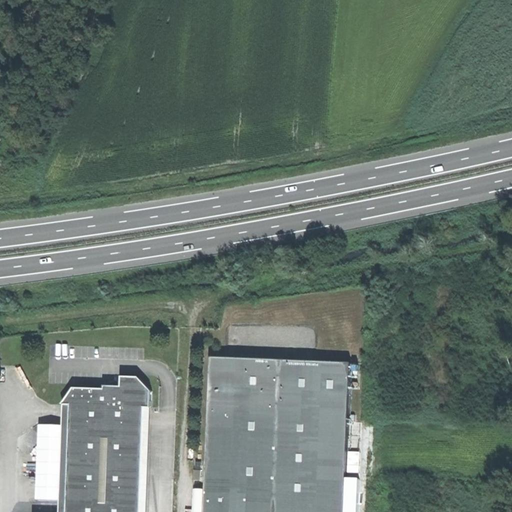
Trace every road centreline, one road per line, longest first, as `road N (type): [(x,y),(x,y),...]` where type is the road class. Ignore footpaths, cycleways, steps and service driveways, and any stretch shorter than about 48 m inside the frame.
road 1 (motorway): [(0,269),(321,218),(511,177)]
road 2 (motorway): [(511,147),(165,215),(0,238)]
road 3 (track): [(191,331),(183,511)]
